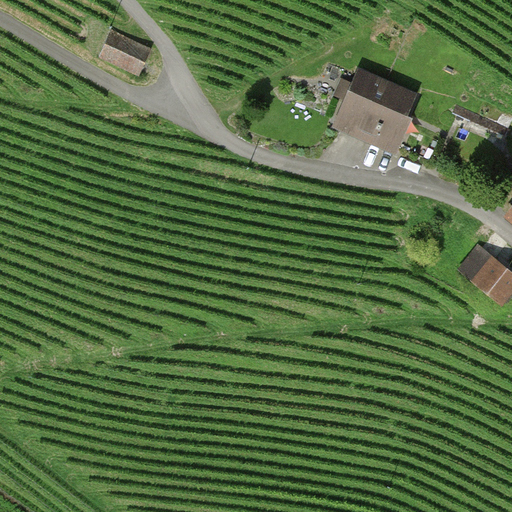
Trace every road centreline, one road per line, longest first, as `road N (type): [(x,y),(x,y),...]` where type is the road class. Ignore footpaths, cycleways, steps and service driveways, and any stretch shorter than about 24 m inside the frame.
road 1 (track): [(214,132),(260,156),(441,194),(511,239)]
road 2 (track): [(0,24),(214,132)]
road 3 (track): [(214,132),(166,46),(125,0)]
